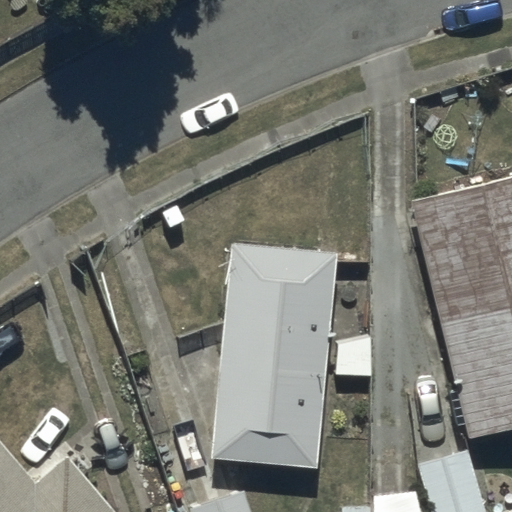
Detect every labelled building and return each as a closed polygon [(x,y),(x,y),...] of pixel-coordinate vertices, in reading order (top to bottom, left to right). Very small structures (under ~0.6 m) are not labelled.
[(511,438),(511,187),(405,215),(466,450),(511,438)] [(328,265),(224,256),(205,469),(309,478),(328,265)] [(30,493),(0,456),(0,511),(99,511),(61,467),(30,493)] [(478,511),(461,456),(410,472),(422,511),(478,511)] [(239,511),(236,501),(203,511),(239,511)]
